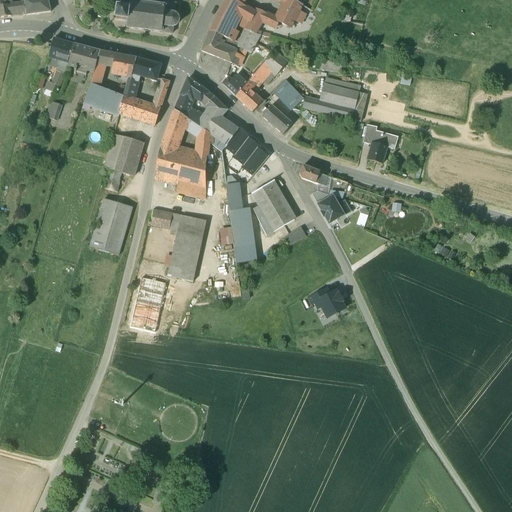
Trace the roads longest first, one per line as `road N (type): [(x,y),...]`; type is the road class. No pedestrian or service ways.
road 1 (residential): [(183,63),(159,128),(114,324)]
road 2 (tertiary): [(511,221),(286,151)]
road 3 (residential): [(386,354),(289,172),(286,151)]
road 4 (unclassified): [(478,511),(386,354)]
road 5 (track): [(95,383),(38,511)]
road 6 (tertiary): [(286,151),(183,63)]
road 7 (tertiary): [(183,63),(58,30)]
